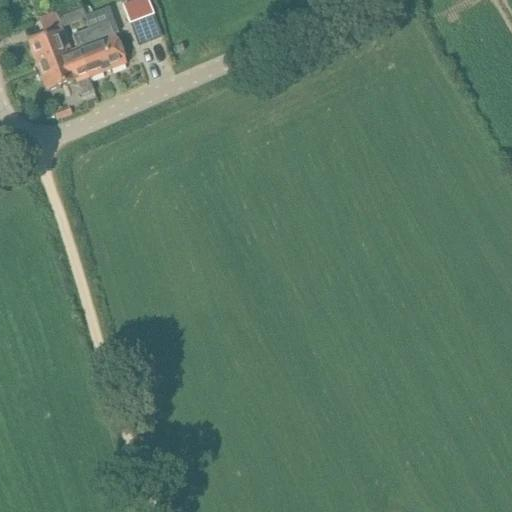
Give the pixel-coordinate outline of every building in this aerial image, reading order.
[(147,0),(141,0),(122,7),(129,26),(154,17),(147,0)] [(61,30),(85,21),(80,5),(56,14),(61,30)] [(115,36),(113,37),(108,24),(72,37),(77,50),(78,52),(89,80),(126,66),(115,36)] [(65,39),(62,32),(44,39),(42,35),(29,40),(30,44),(28,45),(37,69),(67,57),(78,52),(77,50),(71,52),(66,39),(65,39)] [(77,84),(89,80),(78,52),(67,57),(37,69),(47,93),(76,82),(77,84)]
